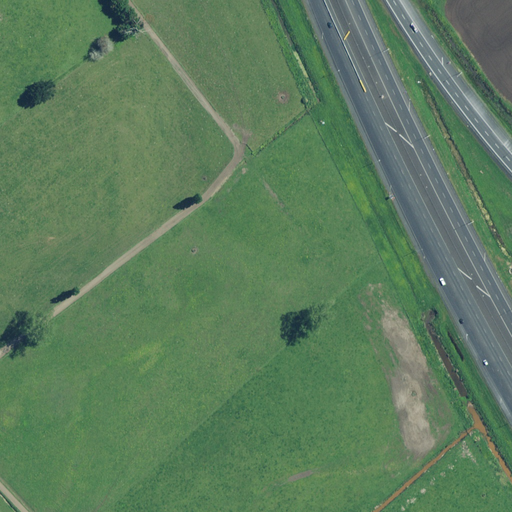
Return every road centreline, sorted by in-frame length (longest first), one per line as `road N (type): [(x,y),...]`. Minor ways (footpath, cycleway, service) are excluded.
road 1 (motorway): [(511,379),(421,211),(323,0)]
road 2 (motorway): [(351,0),(511,323)]
road 3 (motorway): [(393,0),(511,162)]
